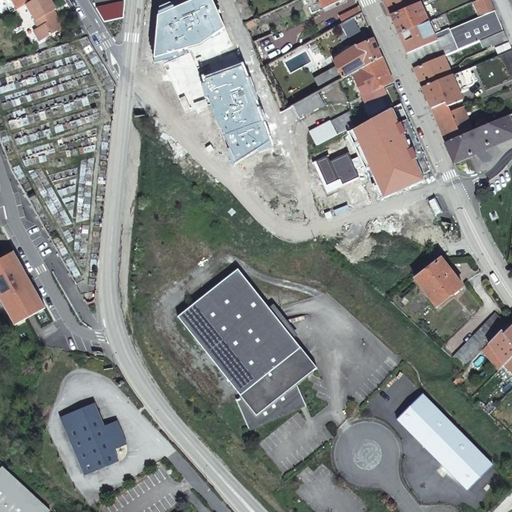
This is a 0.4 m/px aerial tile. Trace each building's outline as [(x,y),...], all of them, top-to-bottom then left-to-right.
[(11,0),(17,9),(25,4),(32,0),(11,0)] [(55,8),(49,0),(32,0),(25,4),(34,21),(33,21),(38,29),(33,32),(39,42),(58,31),(52,21),(54,19),(49,12),(52,10),(55,8)] [(210,0),(181,0),(159,10),(155,60),(202,46),(225,29),(210,0)] [(383,0),(390,14),(417,2),(415,0),(383,0)] [(452,29),(459,47),(482,39),(504,30),(491,0),(475,0),(473,1),(479,15),(447,27),(448,31),(452,29)] [(125,1),(95,6),(104,21),(124,17),(125,1)] [(390,14),(399,34),(428,21),(419,1),(417,2),(390,14)] [(342,22),(361,11),(358,6),(339,17),(342,22)] [(63,28),(52,10),(49,12),(54,19),(52,21),(58,31),(63,28)] [(399,34),(403,43),(406,51),(435,38),(435,36),(428,21),(399,34)] [(435,38),(406,51),(413,66),(443,54),(459,47),(452,29),(448,31),(435,36),(435,38)] [(492,45),(508,39),(504,30),(482,39),(484,46),(491,43),(492,45)] [(351,72),(380,55),(372,37),(356,44),(335,58),(333,62),(335,65),(322,73),(328,85),(336,81),(351,72)] [(499,55),(511,49),(511,47),(509,40),(495,46),(499,55)] [(511,79),(511,49),(499,55),(476,64),(487,90),(511,79)] [(443,54),(413,66),(422,86),(452,74),(443,54)] [(391,80),(380,55),(351,72),(364,101),(384,92),(381,84),(391,80)] [(243,65),(203,79),(235,166),(271,142),(243,65)] [(422,86),(433,113),(450,106),(449,104),(463,98),(460,91),(468,87),(467,85),(473,82),(475,79),(470,66),(462,70),(452,74),(422,86)] [(298,120),(324,105),(316,92),(292,106),(298,120)] [(433,113),(445,139),(474,127),(464,104),(451,108),(450,106),(433,113)] [(400,107),(345,132),(356,156),(352,158),(349,152),(329,161),(327,157),(317,161),(327,184),(341,177),(343,182),(357,176),(354,169),(363,165),(380,201),(424,180),(422,175),(430,171),(400,107)] [(319,145),(357,124),(351,110),(311,132),(319,145)] [(480,125),(488,146),(511,135),(511,112),(487,122),(482,124),(480,125)] [(479,116),(482,124),(487,122),(484,114),(479,116)] [(445,139),(454,160),(488,146),(480,125),(474,127),(445,139)] [(15,249),(0,257),(0,294),(16,323),(47,306),(15,249)] [(430,264),(440,257),(434,250),(425,257),(430,264)] [(461,284),(440,257),(430,264),(414,277),(435,304),(461,284)] [(235,400),(248,429),(304,404),(295,384),(315,368),(235,270),(176,319),(239,396),(241,399),(236,401),(235,400)] [(96,297),(96,290),(80,293),(84,300),(86,302),(90,302),(92,302),(94,301),(95,299),(96,297)] [(489,341),(506,324),(507,323),(496,312),(452,354),(465,365),(484,346),(489,341)] [(505,360),(511,353),(511,322),(508,326),(506,324),(489,341),(505,360)] [(500,365),(505,360),(489,341),(484,346),(500,365)] [(459,371),(452,377),(455,380),(462,374),(459,371)] [(425,390),(399,416),(469,487),(494,461),(425,390)] [(488,397),(481,404),(487,410),(494,403),(488,397)] [(121,435),(123,431),(118,419),(105,425),(95,401),(72,411),(84,440),(97,469),(120,459),(115,448),(125,444),(121,435)] [(46,511),(50,508),(2,465),(0,467),(0,511),(46,511)]
